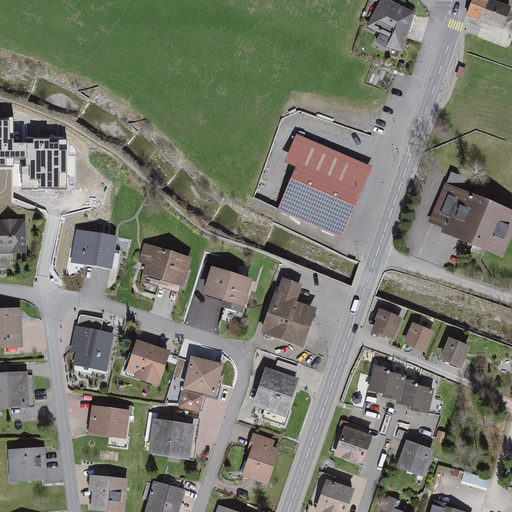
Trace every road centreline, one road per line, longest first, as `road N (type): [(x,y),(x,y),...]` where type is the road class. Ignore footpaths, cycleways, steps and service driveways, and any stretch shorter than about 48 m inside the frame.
road 1 (residential): [(0,289),(51,303),(75,511)]
road 2 (secondary): [(377,252),(456,19)]
road 3 (secondary): [(287,511),(349,333)]
road 4 (residential): [(349,333),(511,403)]
road 5 (residential): [(511,299),(377,252)]
